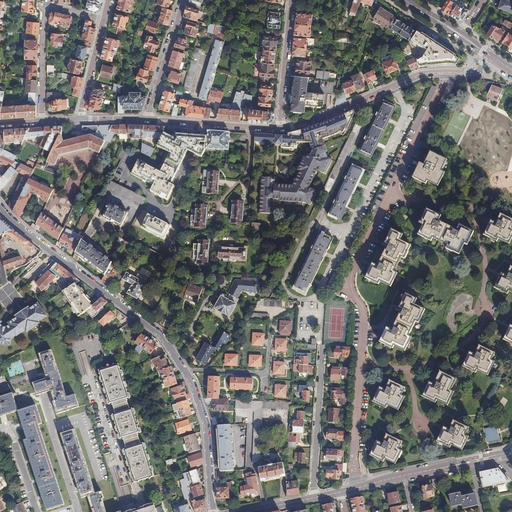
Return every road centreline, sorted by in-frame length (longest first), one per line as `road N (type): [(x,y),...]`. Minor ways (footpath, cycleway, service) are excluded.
road 1 (residential): [(389,196),(472,210),(484,257),(484,314),(474,335),(444,357),(361,368)]
road 2 (residential): [(394,84),(402,116),(315,297),(319,344)]
road 3 (residential): [(186,374),(159,333),(0,207)]
road 4 (residential): [(361,368),(364,314),(350,279),(389,196)]
road 5 (residential): [(42,120),(45,4),(103,19)]
road 6 (residential): [(312,498),(319,344)]
road 7 (residential): [(211,511),(205,424),(186,374)]
road 8 (residential): [(389,196),(445,71)]
road 9 (residential): [(280,128),(291,0)]
road 10 (residential): [(183,0),(147,118)]
road 11 (unclassified): [(394,84),(280,128)]
road 12 (residential): [(354,488),(361,368)]
